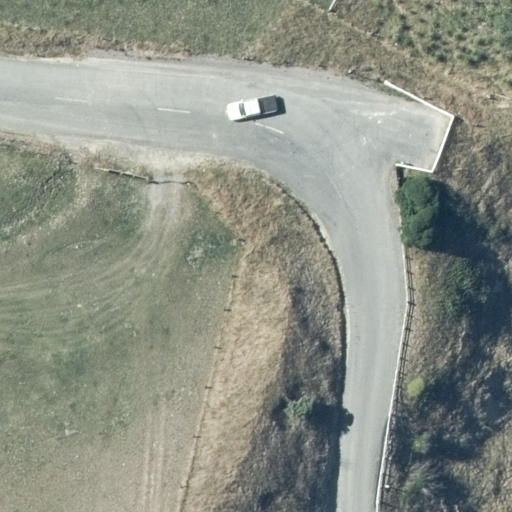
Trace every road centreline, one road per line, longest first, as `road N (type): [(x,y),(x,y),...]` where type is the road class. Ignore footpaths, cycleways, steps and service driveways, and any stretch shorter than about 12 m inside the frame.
road 1 (tertiary): [(0,101),(317,145),(376,193),(371,511)]
road 2 (track): [(173,125),(171,183),(146,219),(114,244),(0,289)]
